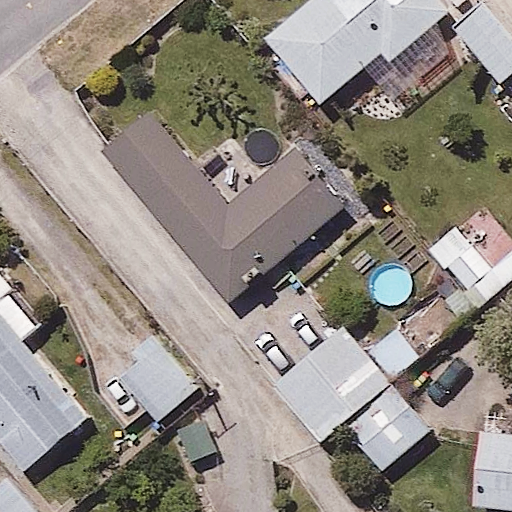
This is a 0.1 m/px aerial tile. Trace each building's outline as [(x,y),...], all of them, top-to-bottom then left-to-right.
[(511,80),(511,18),(496,0),(319,0),(272,40),(326,105),(387,53),(394,62),(455,11),(511,80)] [(232,307),(357,207),(302,139),(243,187),(166,91),(101,144),(232,307)] [(511,272),(465,217),(431,245),(486,311),(511,288),(511,272)] [(54,324),(2,261),(0,262),(0,426),(33,467),(96,415),(34,340),(54,324)] [(328,444),(428,357),(408,334),(383,355),(354,321),(316,353),(278,308),(240,341),(328,444)] [(163,325),(118,363),(165,418),(210,379),(163,325)] [(394,471),(442,428),(401,383),(353,427),(394,471)] [(511,427),(485,424),(477,501),(511,505),(511,427)] [(57,511),(20,469),(0,486),(0,511),(57,511)]
